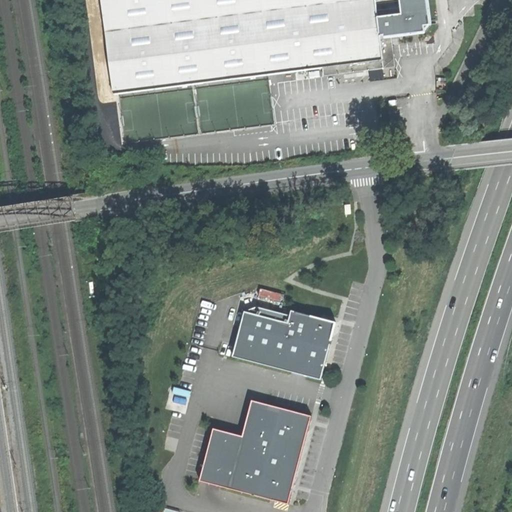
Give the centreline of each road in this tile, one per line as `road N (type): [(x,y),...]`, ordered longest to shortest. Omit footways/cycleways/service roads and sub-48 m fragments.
road 1 (tertiary): [(511,152),(0,220)]
road 2 (trunk): [(511,162),(441,365),(402,511)]
road 3 (trunk): [(440,511),(511,267)]
